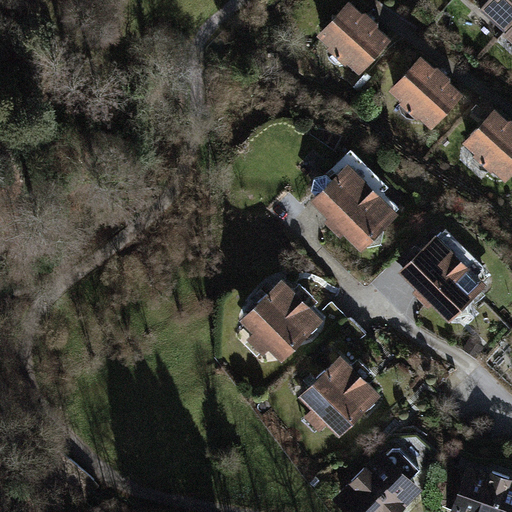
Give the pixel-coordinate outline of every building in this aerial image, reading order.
[(360,64),(387,36),(350,0),(323,28),(360,64)] [(511,0),(488,0),(481,8),(511,38),(511,0)] [(463,89),(419,53),(393,85),(436,121),(463,89)] [(511,168),(511,122),(496,107),(467,138),(507,174),(511,168)] [(399,208),(348,163),(317,198),(369,243),(399,208)] [(487,276),(434,229),(403,264),(456,310),(487,276)] [(323,315),(283,276),(247,313),(287,352),(323,315)] [(379,390),(340,351),(304,387),(344,426),(379,390)] [(138,427),(114,437),(121,455),(145,445),(138,427)] [(393,511),(422,483),(387,448),(340,494),(357,511),(393,511)] [(511,511),(511,477),(466,465),(453,511),(511,511)]
